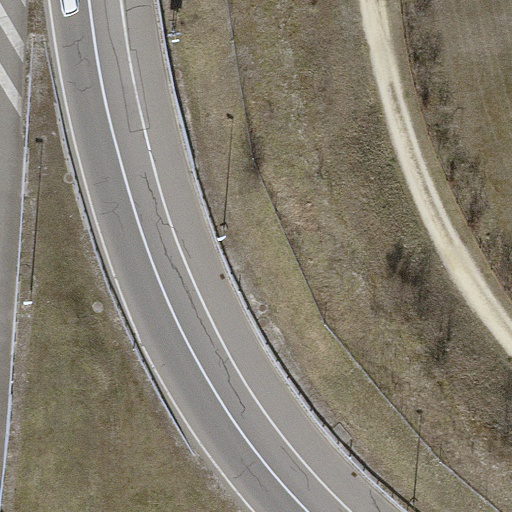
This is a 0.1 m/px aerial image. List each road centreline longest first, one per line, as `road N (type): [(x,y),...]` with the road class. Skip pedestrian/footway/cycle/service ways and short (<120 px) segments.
road 1 (motorway): [(282,511),(183,376),(133,268),(69,0)]
road 2 (track): [(511,331),(482,292),(422,175),(376,0)]
